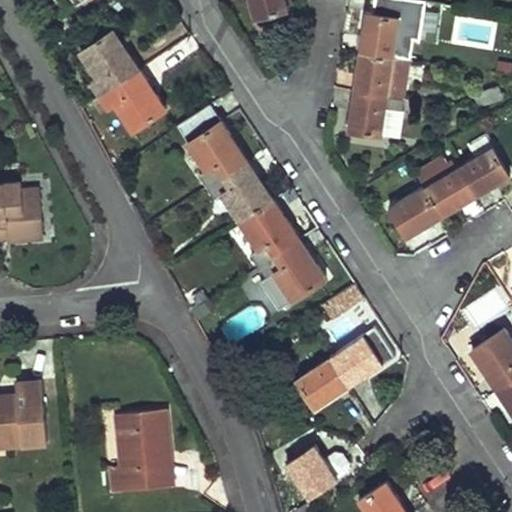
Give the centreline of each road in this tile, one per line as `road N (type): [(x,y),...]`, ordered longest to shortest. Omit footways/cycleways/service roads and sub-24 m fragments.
road 1 (residential): [(137,300),(138,255),(122,219),(0,2)]
road 2 (residential): [(261,511),(242,442),(181,330),(137,300)]
road 3 (residential): [(511,489),(393,293)]
road 4 (residential): [(393,293),(289,135)]
road 5 (residential): [(289,135),(190,0)]
road 6 (residential): [(326,0),(289,135)]
road 7 (residential): [(0,313),(137,300)]
road 8 (residential): [(510,222),(393,293)]
